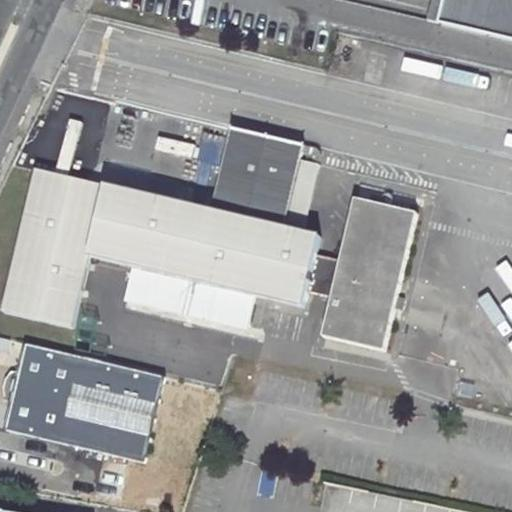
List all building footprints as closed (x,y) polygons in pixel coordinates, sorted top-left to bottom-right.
[(430,0),(425,21),(437,24),(442,0),(430,0)] [(511,0),(442,0),(437,24),(511,41),(511,0)] [(212,214),(34,174),(2,316),(72,332),(89,260),(131,270),(123,304),(245,332),(253,298),(303,309),(306,293),(331,299),(322,338),(384,353),(415,215),(353,200),(339,262),(315,256),(319,238),(301,234),(282,230),(286,211),(298,162),(301,147),(235,132),(232,143),(228,142),(212,214)] [(317,166),(298,162),(286,211),(306,216),(317,166)] [(306,216),(286,211),(282,230),(301,234),(306,216)] [(164,379),(23,346),(18,372),(10,374),(4,383),(2,392),(3,403),(10,407),(4,433),(145,466),(164,379)]
